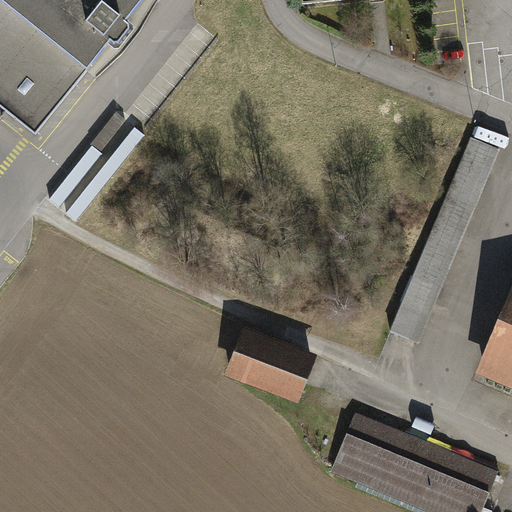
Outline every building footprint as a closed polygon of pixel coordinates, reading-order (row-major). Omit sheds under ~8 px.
[(0,0),(0,100),(9,107),(36,129),(113,33),(121,40),(135,22),(126,15),(138,0),(0,0)] [(500,149),(470,137),(388,332),(419,345),(500,149)] [(511,284),(475,372),(511,387),(511,284)] [(317,355),(243,326),(224,375),(298,403),(317,355)] [(482,511),(499,471),(355,412),(331,472),(428,511),(482,511)]
